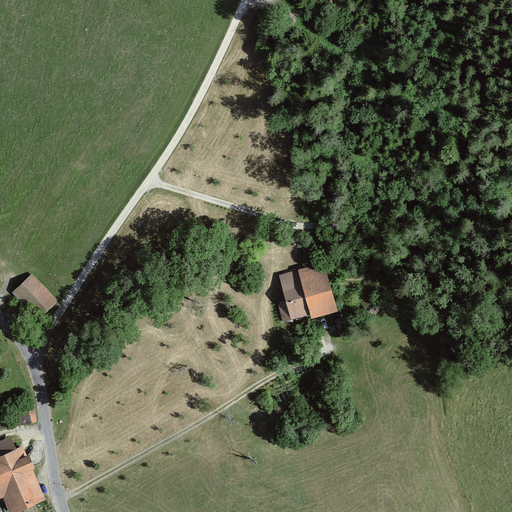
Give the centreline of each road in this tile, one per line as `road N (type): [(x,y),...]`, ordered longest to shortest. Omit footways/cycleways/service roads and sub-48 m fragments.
road 1 (track): [(246,0),(203,98),(52,326),(35,370)]
road 2 (unclassified): [(62,511),(35,370),(0,317)]
road 3 (track): [(147,186),(290,226),(299,258)]
